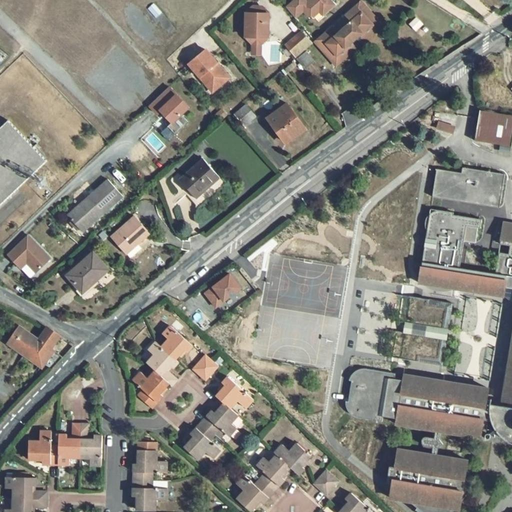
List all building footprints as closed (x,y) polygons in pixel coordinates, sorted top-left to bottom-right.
[(304,0),(293,0),(285,7),(295,18),(303,11),(311,19),(320,11),(323,15),(334,5),(329,0),(309,0),(307,2),(304,0)] [(361,0),(355,6),(372,25),(377,30),(382,25),(361,0)] [(372,25),(355,6),(315,41),(332,60),(352,42),(356,39),(372,25)] [(246,37),(253,44),(261,44),(268,38),(268,31),(265,28),(266,23),(269,20),(269,13),(263,7),(253,7),(246,13),(246,37)] [(372,25),(356,39),(361,44),(377,30),(372,25)] [(302,32),(285,46),(295,58),(312,43),(302,32)] [(332,60),(337,65),(357,48),(352,42),(332,60)] [(253,44),(252,54),(261,54),(261,44),(253,44)] [(205,49),(189,63),(206,84),(210,81),(216,88),(229,77),(205,49)] [(307,52),(297,60),(305,70),(315,61),(307,52)] [(210,81),(206,84),(212,92),(216,88),(210,81)] [(169,86),(149,105),(157,113),(161,110),(167,116),(162,120),(170,128),(190,108),(169,86)] [(288,103),(267,119),(284,142),(293,136),(292,134),(295,132),(298,136),(307,129),(288,103)] [(246,105),(235,115),(244,126),(256,117),(246,105)] [(511,143),(511,116),(480,111),(475,140),(511,147),(511,143)] [(33,147),(8,121),(0,128),(0,205),(47,161),(37,151),(33,147)] [(439,123),(437,128),(453,133),(454,128),(439,123)] [(203,143),(197,148),(200,153),(207,147),(203,143)] [(203,159),(179,180),(196,199),(221,178),(203,159)] [(462,172),(437,168),(432,196),(477,204),(478,198),(500,202),(505,174),(463,167),(462,172)] [(108,180),(68,216),(82,232),(88,227),(123,196),(108,180)] [(500,202),(478,198),(477,204),(500,207),(500,202)] [(454,212),(440,210),(431,213),(429,214),(428,215),(425,219),(425,223),(425,226),(427,229),(426,237),(437,239),(436,246),(424,244),(419,281),(504,295),(505,286),(507,275),(495,273),(459,267),(461,254),(459,254),(460,250),(462,251),(464,240),(475,242),(478,227),(480,227),(482,219),(453,214),(454,212)] [(135,217),(112,237),(126,254),(150,233),(135,217)] [(511,223),(503,222),(500,243),(510,245),(508,254),(499,252),(495,273),(507,275),(511,275),(511,223)] [(28,235),(8,254),(21,268),(28,262),(37,272),(51,259),(28,235)] [(93,253),(68,276),(83,293),(109,270),(93,253)] [(30,278),(34,274),(27,265),(22,269),(30,278)] [(226,284),(223,286),(233,299),(252,285),(239,269),(223,281),(226,284)] [(453,304),(416,298),(412,324),(405,323),(404,333),(411,334),(406,359),(442,366),(453,304)] [(464,330),(491,335),(494,320),(466,315),(464,330)] [(169,340),(162,347),(176,359),(184,350),(188,353),(193,346),(171,326),(163,335),(169,340)] [(51,348),(60,336),(47,328),(39,340),(20,327),(8,344),(27,357),(29,354),(45,366),(52,369),(62,358),(56,352),(50,360),(45,356),(51,348)] [(155,356),(147,364),(155,371),(169,384),(172,387),(178,380),(168,372),(166,370),(170,366),(172,368),(173,368),(179,362),(176,359),(162,347),(157,342),(149,351),(155,356)] [(511,344),(503,401),(511,402),(511,344)] [(51,348),(45,356),(50,360),(56,352),(51,348)] [(43,369),(45,366),(29,354),(27,357),(43,369)] [(206,355),(193,370),(200,376),(212,362),(206,355)] [(224,361),(219,357),(214,363),(219,366),(224,361)] [(212,362),(200,376),(206,381),(218,367),(212,362)] [(383,416),(397,419),(403,381),(394,379),(395,374),(368,370),(362,369),(358,370),(355,372),(352,374),(350,378),(350,381),(352,381),(348,402),(346,401),(346,404),(346,406),(347,410),(350,413),(352,415),(356,417),(358,418),(382,422),(383,416)] [(142,392),(138,396),(152,409),(164,396),(160,393),(169,384),(155,371),(148,379),(141,372),(133,381),(143,390),(146,393),(144,395),(142,392)] [(489,389),(404,375),(403,381),(397,419),(396,425),(432,430),(433,426),(436,427),(436,431),(441,431),(442,428),(445,428),(445,432),(481,438),(484,420),(487,400),(489,389)] [(220,393),(216,397),(224,404),(231,408),(237,401),(246,409),(254,400),(228,378),(222,384),(226,386),(220,393)] [(222,384),(217,390),(220,393),(226,386),(222,384)] [(491,400),(487,400),(484,420),(488,421),(492,421),(494,426),(497,431),(501,436),(506,440),(511,443),(511,408),(507,408),(491,404),(491,400)] [(225,433),(229,437),(237,428),(231,423),(239,415),(231,408),(224,404),(215,414),(212,411),(202,422),(216,434),(220,429),(225,433)] [(488,421),(484,420),(481,438),(482,438),(483,440),(489,443),(493,441),(494,438),(494,435),(492,432),(489,430),(486,430),(488,421)] [(202,422),(190,435),(194,438),(184,448),(198,460),(205,452),(213,459),(221,450),(210,441),(207,438),(209,436),(212,439),(216,434),(202,422)] [(68,435),(59,435),(59,446),(59,464),(70,465),(70,457),(81,458),(81,423),(73,423),(73,436),(73,439),(68,439),(68,436),(68,435)] [(89,424),(81,423),(81,458),(90,458),(90,465),(102,466),(103,436),(94,435),(94,437),(94,440),(89,439),(89,437),(89,424)] [(220,429),(216,434),(220,438),(225,433),(220,429)] [(52,432),(40,431),(40,441),(29,441),(28,460),(42,460),(42,464),(59,464),(59,446),(55,445),(55,449),(52,449),(52,445),(52,432)] [(441,431),(436,431),(434,439),(425,437),(423,439),(422,442),(422,444),(425,446),(433,447),(432,454),(437,455),(438,448),(443,444),(440,440),(441,431)] [(156,461),(157,451),(157,444),(155,443),(139,442),(139,450),(138,464),(134,464),(134,480),(152,480),(153,476),(153,473),(166,473),(167,462),(156,461)] [(283,445),(275,454),(277,456),(290,467),(299,475),(305,468),(302,466),(311,456),(297,444),(290,452),(283,445)] [(387,483),(391,486),(410,502),(417,508),(416,510),(418,511),(452,511),(455,509),(461,501),(465,479),(468,460),(438,455),(437,460),(436,460),(437,455),(432,454),(431,459),(430,459),(431,454),(398,449),(394,468),(390,467),(387,483)] [(264,476),(260,480),(274,492),(285,479),(282,476),(290,467),(277,456),(270,463),(264,458),(257,466),(266,474),(268,476),(267,478),(264,476)] [(327,470),(314,484),(320,489),(333,476),(327,470)] [(244,491),(237,500),(251,511),(260,501),(263,504),(274,492),(260,480),(257,484),(260,486),(258,488),(255,486),(245,476),(237,485),(244,491)] [(333,476),(320,489),(326,495),(339,482),(333,476)] [(36,477),(7,477),(6,488),(14,488),(13,499),(47,500),(48,491),(35,491),(32,491),(32,486),(35,486),(36,486),(36,477)] [(152,480),(134,480),(133,497),(138,497),(137,511),(155,511),(156,501),(167,501),(168,489),(152,488),(152,480)] [(410,502),(391,486),(390,498),(410,502)] [(372,511),(352,493),(346,500),(349,503),(340,511),(372,511)] [(47,500),(13,499),(13,509),(6,509),(5,511),(31,511),(31,507),(34,507),(47,508),(47,500)]
